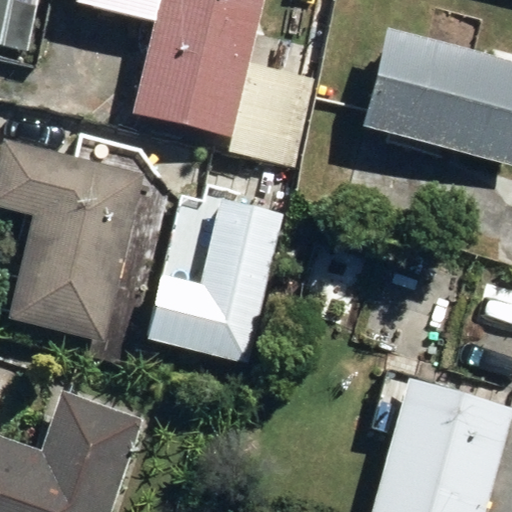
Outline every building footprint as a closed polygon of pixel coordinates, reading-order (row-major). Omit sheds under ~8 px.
[(0,0),(0,36),(25,42),(33,0),(0,0)] [(132,106),(230,128),(259,0),(97,0),(154,13),(132,106)] [(362,110),(511,154),(511,150),(511,48),(390,12),(362,110)] [(7,302),(102,324),(140,156),(3,124),(0,137),(0,191),(30,199),(7,302)] [(146,324),(246,347),(281,196),(217,182),(216,187),(179,179),(146,324)] [(365,511),(479,511),(511,392),(407,363),(365,511)] [(0,511),(101,511),(137,405),(59,378),(39,435),(0,422),(0,511)]
